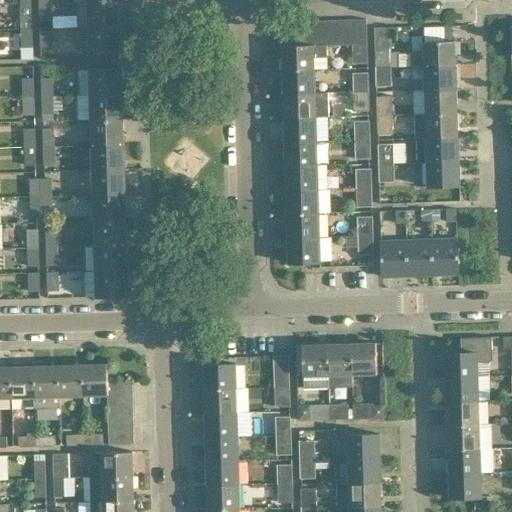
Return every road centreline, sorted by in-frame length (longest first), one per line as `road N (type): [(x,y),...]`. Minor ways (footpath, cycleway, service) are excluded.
road 1 (residential): [(250,307),(241,0)]
road 2 (residential): [(250,307),(511,300)]
road 3 (residential): [(168,511),(162,320)]
road 4 (residential): [(0,325),(162,320)]
